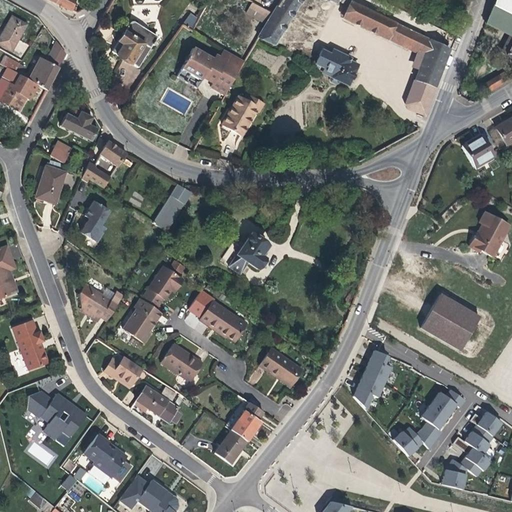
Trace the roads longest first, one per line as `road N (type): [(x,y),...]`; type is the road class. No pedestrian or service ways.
road 1 (residential): [(19,160),(21,200),(90,386),(238,494)]
road 2 (tertiary): [(80,50),(118,125),(170,163),(226,175),(354,172)]
road 3 (residential): [(408,171),(358,327)]
road 4 (residential): [(299,422),(248,389),(217,348),(182,324)]
road 5 (tertiary): [(420,140),(475,0)]
road 6 (residential): [(358,327),(475,395)]
road 7 (residential): [(80,50),(19,160)]
